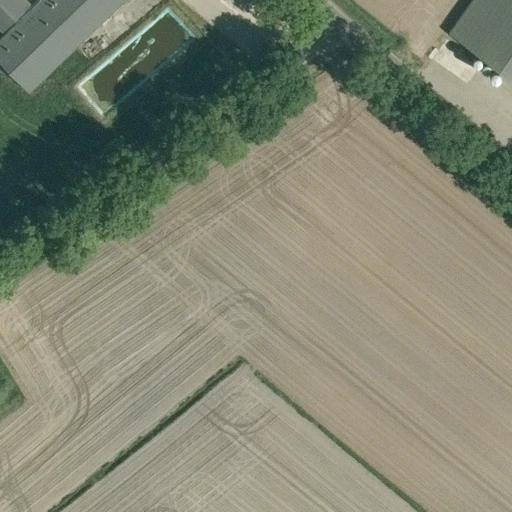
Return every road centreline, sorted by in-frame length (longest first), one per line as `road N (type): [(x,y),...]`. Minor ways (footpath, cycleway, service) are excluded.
road 1 (track): [(0,263),(344,31)]
road 2 (unclassified): [(511,167),(307,0)]
